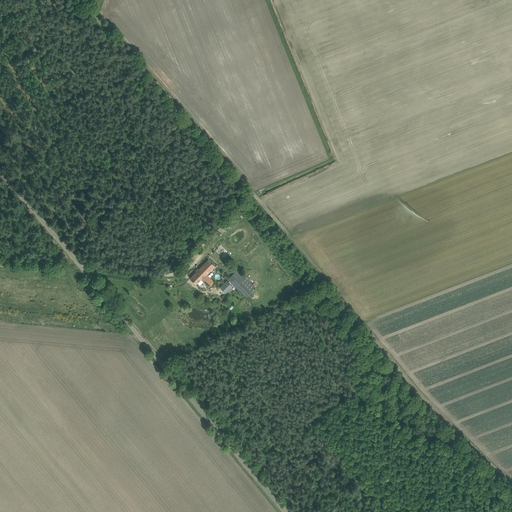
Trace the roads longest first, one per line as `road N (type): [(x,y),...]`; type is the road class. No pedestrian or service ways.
road 1 (track): [(511,486),(417,393),(231,163),(78,0)]
road 2 (unclassified): [(281,511),(0,173)]
